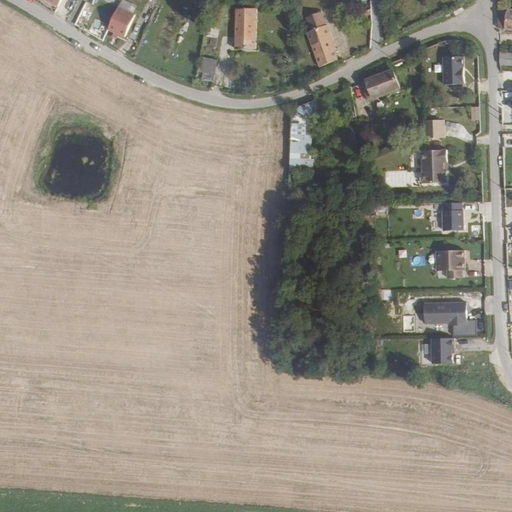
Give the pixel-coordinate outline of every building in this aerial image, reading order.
[(147,18),(150,8),(143,7),(141,16),(147,18)] [(108,31),(125,38),(135,16),(118,9),(108,31)] [(235,50),(256,50),(256,10),(236,10),(235,50)] [(511,11),(503,10),(501,30),(511,31),(511,11)] [(322,12),(306,17),(311,32),(327,26),(322,12)] [(334,52),(336,51),(327,25),(327,26),(311,32),(307,34),(319,67),(337,61),(334,52)] [(511,65),(511,54),(511,53),(497,52),(498,64),(511,65)] [(200,72),(215,74),(217,61),(202,58),(200,72)] [(367,101),(399,89),(392,71),(360,84),(367,101)] [(315,102),(291,111),(290,157),(302,158),(304,123),(321,117),(315,102)] [(470,120),(479,120),(478,106),(469,106),(470,120)] [(445,120),(425,121),(425,138),(445,138),(445,120)] [(448,161),(448,149),(423,149),(423,170),(420,173),(420,179),(423,182),(446,181),(446,169),(444,169),(444,161),(448,161)] [(290,173),(301,174),(302,158),(290,157),(290,173)] [(371,214),(385,213),(385,204),(371,204),(371,214)] [(443,210),(443,230),(463,230),(463,210),(462,210),(462,204),(445,205),(445,210),(443,210)] [(464,250),(436,250),(437,270),(447,270),(447,277),(462,277),(462,270),(464,270),(464,250)] [(466,302),(424,303),(425,324),(449,324),(449,326),(467,326),(466,302)] [(453,354),(453,338),(430,339),(431,364),(451,363),(450,354),(453,354)]
